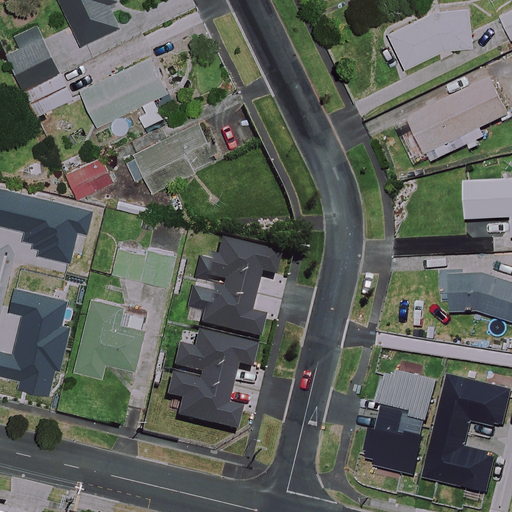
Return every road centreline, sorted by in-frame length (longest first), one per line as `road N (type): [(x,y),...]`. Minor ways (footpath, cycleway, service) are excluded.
road 1 (residential): [(282,511),(345,218),(248,0)]
road 2 (tertiary): [(0,447),(258,511)]
